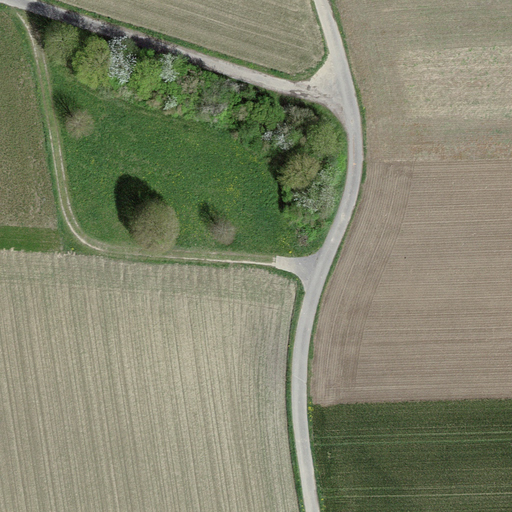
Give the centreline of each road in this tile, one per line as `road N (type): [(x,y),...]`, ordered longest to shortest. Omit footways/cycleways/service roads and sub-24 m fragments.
road 1 (track): [(10,0),(37,45),(66,205),(81,235),(110,248),(291,264),(320,274)]
road 2 (unclassified): [(348,95),(354,174),(308,311),(299,366),(313,511)]
road 3 (unclassified): [(19,0),(294,88),(348,95)]
